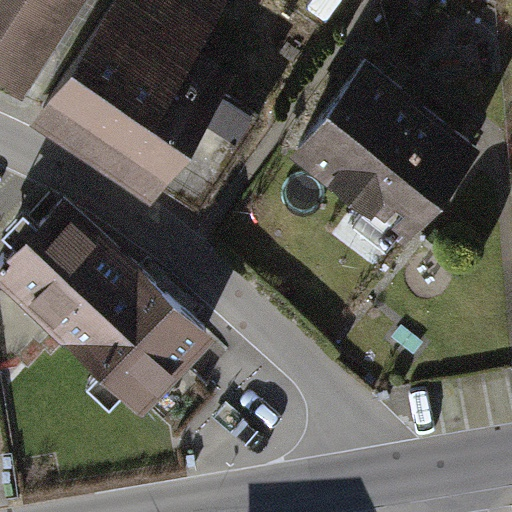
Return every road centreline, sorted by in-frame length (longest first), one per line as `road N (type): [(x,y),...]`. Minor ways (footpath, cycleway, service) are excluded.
road 1 (residential): [(0,138),(119,205),(269,334),(404,473)]
road 2 (residential): [(182,511),(404,473)]
